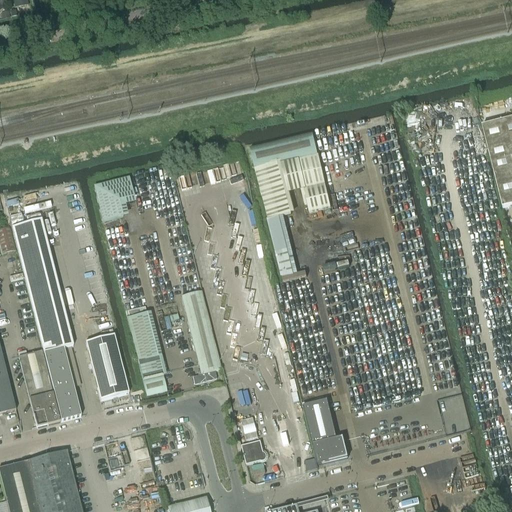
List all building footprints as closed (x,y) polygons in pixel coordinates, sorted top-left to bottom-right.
[(26,2),(24,0),(8,0),(19,10),(26,2)] [(511,119),(482,127),(503,210),(511,207),(511,119)] [(255,171),(318,156),(313,135),(250,150),(255,171)] [(122,207),(136,204),(130,178),(94,186),(102,223),(124,218),(122,207)] [(309,214),(330,209),(325,186),(304,191),(309,214)] [(73,348),(41,221),(12,228),(61,423),(81,418),(64,350),(73,348)] [(0,249),(1,255),(16,252),(11,228),(0,230),(0,249)] [(275,254),(281,279),(294,276),(288,251),(275,254)] [(201,293),(181,298),(200,372),(197,373),(198,377),(195,378),(197,385),(217,380),(215,373),(220,372),(201,293)] [(127,320),(146,398),(167,393),(146,315),(127,320)] [(128,396),(114,337),(86,344),(100,403),(128,396)] [(0,415),(15,412),(0,349),(0,415)] [(37,430),(60,424),(42,353),(19,359),(37,430)] [(327,402),(303,407),(318,467),(348,459),(343,439),(337,441),(327,402)] [(246,442),(258,439),(253,420),(241,423),(246,442)] [(260,443),(241,447),(246,467),(261,463),(262,463),(264,463),(265,462),(266,460),(267,459),(266,457),(266,456),(264,454),(263,454),(260,443)] [(81,511),(67,453),(0,470),(0,478),(8,511),(81,511)] [(191,503),(167,509),(167,511),(208,511),(208,508),(206,500),(191,504),(191,503)]
